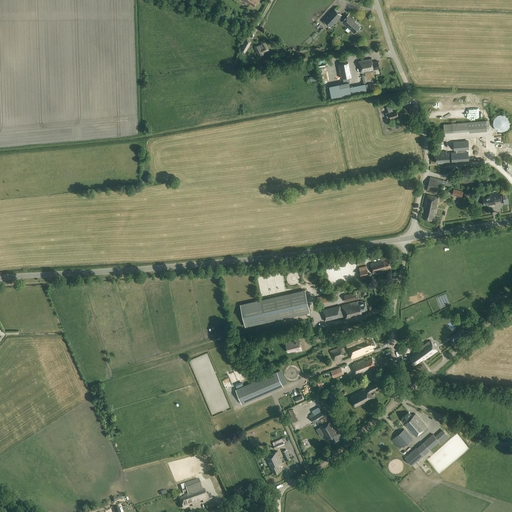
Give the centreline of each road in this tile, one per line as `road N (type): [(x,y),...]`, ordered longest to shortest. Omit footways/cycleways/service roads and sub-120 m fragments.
road 1 (tertiary): [(0,278),(404,239)]
road 2 (unclassified): [(412,237),(426,145),(376,0)]
road 3 (unclassified): [(401,398),(311,473),(215,511)]
road 4 (unclassified): [(401,398),(393,316),(404,239)]
road 5 (unclassified): [(401,398),(511,303)]
road 6 (unclassified): [(511,445),(401,398)]
